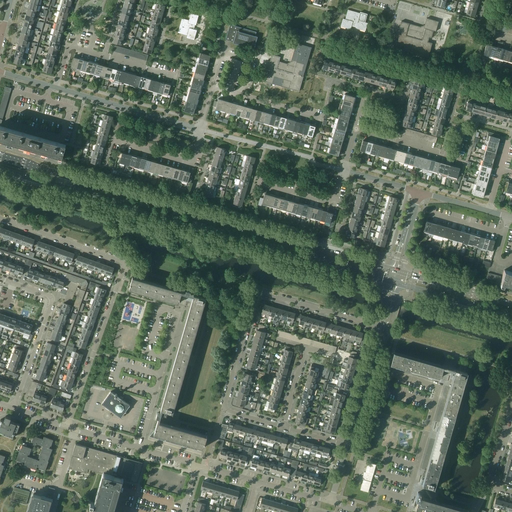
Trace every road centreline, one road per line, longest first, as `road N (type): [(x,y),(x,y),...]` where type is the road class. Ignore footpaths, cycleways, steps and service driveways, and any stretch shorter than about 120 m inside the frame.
road 1 (secondary): [(396,271),(0,157)]
road 2 (secondary): [(0,169),(393,282)]
road 3 (residential): [(283,426),(223,405),(258,294),(380,327)]
road 4 (residential): [(68,426),(122,263),(0,217)]
road 5 (residential): [(13,408),(52,298),(0,278)]
road 6 (residential): [(372,511),(378,491),(409,495),(438,388)]
road 7 (residential): [(201,129),(56,87)]
road 8 (residential): [(13,90),(5,122),(61,137),(70,107),(45,99)]
road 9 (residential): [(355,128),(455,157),(467,116)]
road 10 (residential): [(139,447),(178,312)]
road 11 (secondary): [(393,282),(511,316)]
road 12 (residential): [(347,444),(380,327)]
road 13 (secondary): [(511,305),(396,271)]
